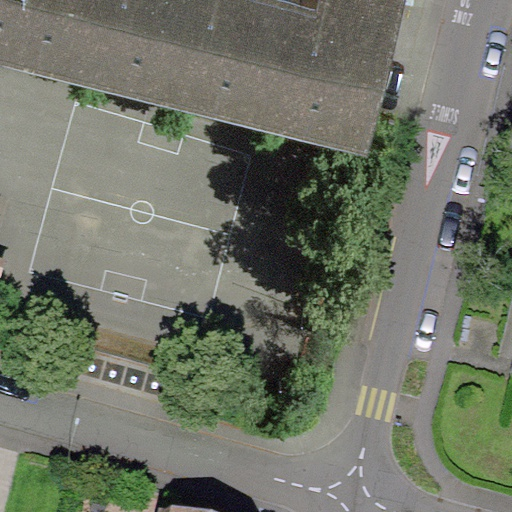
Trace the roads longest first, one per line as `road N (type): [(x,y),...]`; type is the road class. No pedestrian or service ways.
road 1 (residential): [(356,500),(476,0)]
road 2 (residential): [(356,500),(0,398)]
